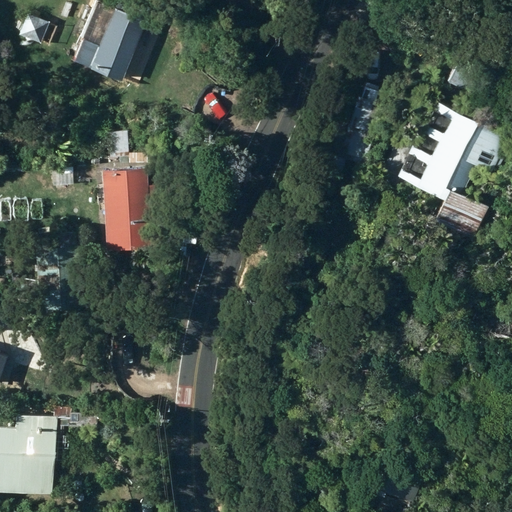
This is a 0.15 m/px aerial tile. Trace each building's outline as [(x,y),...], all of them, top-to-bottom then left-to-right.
[(83,37),(74,59),(123,79),(151,9),(130,1),(126,11),(115,7),(99,44),(83,37)] [(18,33),(41,41),(49,21),(26,12),(18,33)] [(243,49),(239,74),(260,78),(265,53),(243,49)] [(454,55),(443,77),(477,94),(489,72),(454,55)] [(381,102),(356,95),(338,157),(326,154),(320,173),(340,179),(345,159),(363,165),(381,102)] [(405,148),(391,179),(435,200),(427,217),(468,236),(482,207),(456,194),(470,164),(486,171),(491,163),(502,169),(511,147),(511,139),(430,101),(415,132),(430,139),(422,156),(405,148)] [(109,129),(110,156),(130,156),(129,129),(109,129)] [(102,170),(107,251),(155,247),(149,167),(102,170)] [(83,308),(79,245),(36,248),(40,311),(83,308)] [(0,425),(0,489),(51,494),(54,458),(67,459),(68,434),(63,433),(64,424),(70,424),(71,405),(55,404),(54,415),(17,413),(16,426),(0,425)]
